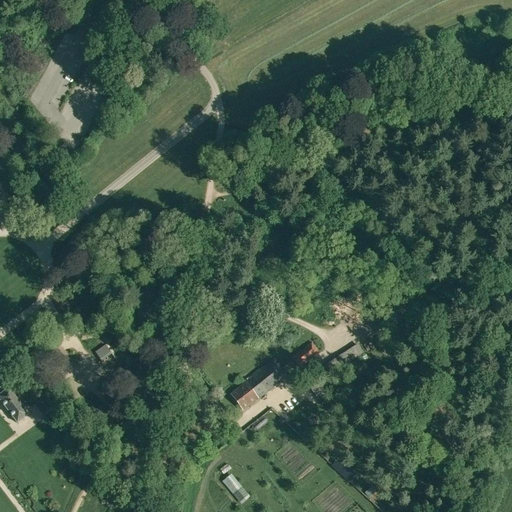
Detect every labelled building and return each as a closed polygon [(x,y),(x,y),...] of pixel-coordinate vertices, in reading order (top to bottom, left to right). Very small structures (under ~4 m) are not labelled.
[(88,133),(79,153),(86,156),(95,136),(88,133)] [(291,358),(300,368),(318,354),(309,343),(291,358)] [(105,345),(95,352),(101,361),(112,354),(105,345)] [(230,394),(243,411),(258,399),(287,376),(274,360),(230,394)] [(0,401),(17,424),(29,415),(9,386),(7,388),(4,384),(0,387),(0,401)] [(332,466),(331,467),(349,483),(349,482),(355,476),(338,460),(332,466)]
